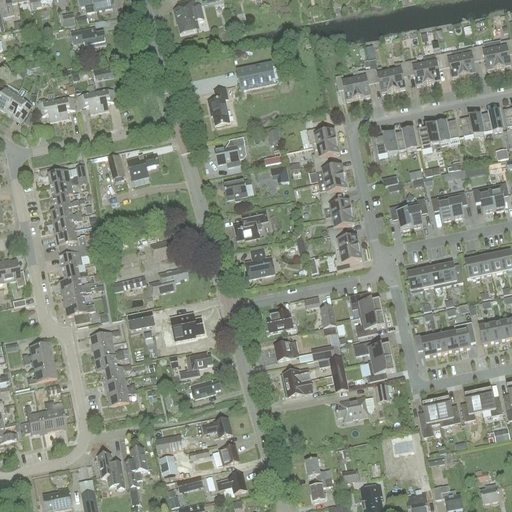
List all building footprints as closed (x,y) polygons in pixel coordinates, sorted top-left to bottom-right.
[(13,6),(18,5),(16,0),(0,0),(0,6),(1,12),(1,11),(3,20),(15,17),(13,6)] [(86,16),(95,14),(112,10),(110,0),(78,0),(81,9),(85,8),(86,16)] [(200,8),(196,9),(194,2),(180,5),(181,11),(174,13),(176,21),(178,21),(182,35),(197,31),(195,23),(203,21),(200,8)] [(74,16),(63,18),(65,30),(76,28),(74,16)] [(95,30),(91,31),(72,35),(74,46),(84,45),(86,53),(106,49),(103,35),(97,37),(95,30)] [(508,54),(511,53),(511,45),(511,41),(500,44),(501,50),(495,52),(499,71),(505,70),(511,69),(508,54)] [(499,71),(495,52),(485,54),(484,47),(476,49),(478,61),(484,59),(487,74),(493,73),(499,71)] [(444,68),(441,56),(439,48),(435,49),(437,57),(430,59),(430,61),(424,63),(429,87),(435,85),(440,84),(437,69),(444,68)] [(472,62),(478,61),(476,49),(468,51),(468,52),(458,54),(464,79),(470,78),(476,76),(472,62)] [(458,80),(464,79),(458,54),(452,55),(452,54),(441,56),(444,68),(449,67),(452,81),(458,80)] [(368,63),(370,72),(377,70),(375,62),(368,63)] [(429,87),(424,63),(417,64),(417,62),(405,64),(408,76),(414,74),(417,89),(429,87)] [(402,77),(408,76),(405,64),(394,66),(395,69),(388,70),(389,74),(393,94),(405,92),(402,77)] [(241,93),(276,86),(272,65),(236,73),(241,93)] [(93,72),(95,80),(116,76),(115,68),(93,72)] [(393,94),(389,74),(383,76),(381,69),(377,70),(370,72),(373,83),(379,82),(382,97),(393,94)] [(24,82),(27,72),(17,74),(24,82)] [(367,84),(373,83),(370,72),(353,75),(354,82),(358,102),(370,99),(367,84)] [(358,102),(354,82),(344,84),(343,77),(335,79),(337,91),(343,89),(346,104),(358,102)] [(0,111),(6,115),(17,98),(1,88),(0,88),(0,102),(2,103),(0,105),(0,111)] [(225,102),(228,101),(226,90),(214,93),(216,102),(208,103),(210,115),(212,114),(215,128),(230,125),(225,102)] [(96,95),(100,115),(109,113),(108,106),(116,104),(114,92),(96,95)] [(90,117),(100,115),(96,95),(78,99),(80,111),(89,110),(90,117)] [(17,98),(6,115),(14,120),(13,122),(20,126),(26,118),(32,108),(22,101),(17,98)] [(73,100),(55,103),(59,123),(69,121),(67,114),(76,112),(73,100)] [(50,125),(59,123),(55,103),(46,105),(45,101),(39,102),(37,107),(40,119),(48,118),(50,125)] [(511,110),(503,113),(507,130),(511,128),(511,110)] [(32,115),(25,125),(32,129),(35,117),(32,115)] [(479,119),(483,135),(493,133),(493,135),(503,133),(499,115),(493,116),(492,115),(479,118),(479,119)] [(483,135),(479,119),(474,120),(473,119),(460,122),(463,139),(474,137),(474,139),(484,137),(483,135)] [(440,146),(449,144),(449,142),(459,140),(455,123),(442,126),(442,127),(436,128),(440,146)] [(432,150),(432,148),(435,147),(437,155),(442,154),(440,146),(436,128),(431,129),(430,128),(417,131),(420,148),(421,152),(432,150)] [(313,150),(337,145),(336,139),(335,139),(334,133),(320,136),(318,130),(307,133),(309,144),(311,144),(313,150)] [(281,146),(278,131),(268,133),(271,148),(281,146)] [(393,137),(397,153),(407,151),(407,153),(417,151),(413,133),(407,134),(406,133),(393,136),(393,137)] [(388,138),(387,137),(374,140),(377,158),(388,155),(388,157),(398,155),(397,153),(393,137),(388,138)] [(218,167),(239,163),(236,149),(245,147),(243,139),(229,142),(230,150),(215,153),(218,167)] [(314,168),(326,166),(325,160),(339,157),(338,151),(337,145),(313,150),(314,157),(312,157),(314,168)] [(510,161),(508,151),(496,153),(497,159),(491,160),(492,164),(510,161)] [(153,156),(127,162),(132,183),(149,179),(147,172),(156,170),(155,167),(159,166),(157,158),(153,159),(153,156)] [(113,181),(124,178),(119,158),(108,161),(113,181)] [(327,172),(326,166),(314,168),(318,186),(344,180),(343,174),(342,168),(327,172)] [(270,172),(272,180),(272,182),(278,180),(279,186),(289,184),(286,168),(270,172)] [(51,188),(87,181),(84,169),(76,171),(68,173),(68,172),(48,176),(51,188)] [(421,173),(409,175),(411,182),(423,180),(421,173)] [(463,173),(454,175),(456,182),(465,180),(463,173)] [(384,189),(398,186),(396,179),(382,182),(384,189)] [(322,203),(333,201),(332,195),(347,192),(346,186),(344,180),(318,186),(322,203)] [(423,181),(425,189),(434,187),(432,180),(423,181)] [(53,200),(68,197),(73,196),(71,188),(75,187),(75,188),(80,187),(80,188),(88,187),(87,181),(51,188),(53,200)] [(245,188),(251,187),(250,182),(244,183),(244,182),(223,187),(227,202),(235,201),(235,203),(237,204),(240,203),(241,201),(241,199),(247,198),(245,188)] [(489,189),(494,213),(496,212),(497,214),(503,212),(503,211),(505,210),(503,200),(509,199),(506,186),(489,189)] [(483,215),(494,213),(489,189),(472,193),(475,206),(481,205),(483,215)] [(465,195),(448,198),(453,222),(464,219),(462,209),(467,208),(465,195)] [(55,212),(71,209),(79,207),(78,202),(73,203),(73,204),(70,205),(68,197),(53,200),(55,212)] [(442,224),(453,222),(448,198),(431,202),(434,215),(440,213),(442,224)] [(332,220),(352,215),(351,209),(350,209),(349,204),(335,207),(333,201),(322,203),(324,215),(331,213),(332,220)] [(406,207),(411,230),(422,228),(420,218),(428,216),(425,201),(417,203),(417,205),(406,207)] [(400,233),(411,230),(406,207),(390,211),(392,224),(398,222),(400,232),(400,233)] [(53,224),(81,219),(80,214),(75,215),(76,216),(72,217),(71,209),(55,212),(50,212),(53,224)] [(241,218),(242,226),(234,228),(237,243),(245,242),(246,243),(259,240),(257,232),(262,231),(260,222),(267,221),(266,213),(241,218)] [(329,239),(341,236),(340,230),(354,227),(353,221),(352,215),(332,220),(334,229),(328,231),(329,239)] [(55,236),(75,232),(74,224),(77,223),(77,224),(82,223),(81,219),(53,224),(55,236)] [(60,253),(87,248),(86,243),(85,238),(80,239),(80,240),(77,241),(75,232),(55,236),(58,248),(59,248),(60,253)] [(335,256),(359,251),(358,245),(357,239),(342,242),(341,236),(329,239),(332,250),(334,249),(335,256)] [(300,257),(300,258),(305,257),(307,256),(305,248),(303,242),(301,242),(297,243),(300,257)] [(171,256),(182,253),(179,243),(171,245),(171,243),(166,244),(166,243),(150,247),(154,263),(164,261),(163,260),(171,258),(171,256)] [(62,271),(77,268),(82,267),(80,259),(84,258),(84,259),(89,258),(88,253),(87,248),(60,253),(61,259),(60,259),(62,271)] [(249,282),(274,277),(271,261),(266,262),(263,251),(251,254),(253,264),(246,266),(249,282)] [(359,251),(335,256),(337,262),(334,263),(337,274),(348,271),(347,265),(362,262),(361,257),(359,251)] [(511,272),(511,260),(511,254),(499,257),(503,274),(511,272)] [(503,274),(499,257),(488,259),(492,277),(503,274)] [(492,277),(488,259),(476,261),(480,279),(492,277)] [(480,279),(476,261),(465,264),(469,282),(480,279)] [(19,275),(17,262),(4,265),(8,285),(16,283),(17,290),(25,288),(23,275),(19,275)] [(104,270),(103,263),(94,265),(95,271),(104,270)] [(0,286),(8,285),(4,265),(0,265),(0,286)] [(453,269),(453,266),(441,269),(446,289),(457,287),(463,285),(459,268),(453,269)] [(64,282),(80,280),(88,278),(87,273),(82,274),(82,275),(79,276),(77,268),(62,271),(64,282)] [(446,289),(441,269),(430,271),(434,289),(433,289),(434,292),(446,289)] [(182,271),(162,275),(158,276),(160,284),(150,286),(152,298),(176,292),(174,286),(180,284),(180,283),(188,281),(186,272),(183,273),(182,271)] [(434,289),(430,271),(419,274),(423,292),(423,291),(433,289),(434,289)] [(423,292),(419,274),(407,276),(412,296),(424,294),(423,291),(423,292)] [(147,288),(145,279),(122,284),(123,285),(113,287),(115,295),(147,288)] [(62,295),(90,290),(90,285),(85,286),(85,287),(81,288),(80,280),(64,282),(60,283),(62,295)] [(62,295),(65,307),(85,303),(83,295),(86,294),(87,295),(91,294),(90,290),(62,295)] [(359,320),(382,315),(379,302),(368,304),(366,296),(349,299),(352,313),(358,312),(359,320)] [(14,310),(26,308),(24,302),(12,304),(14,310)] [(85,303),(65,307),(67,319),(75,318),(77,327),(91,324),(89,315),(95,314),(94,307),(86,308),(85,303)] [(337,328),(334,308),(321,310),(324,330),(337,328)] [(103,315),(105,324),(113,322),(111,313),(103,315)] [(288,313),(275,316),(275,317),(270,319),(271,322),(266,323),(269,336),(294,330),(291,317),(289,318),(288,313)] [(152,314),(128,319),(131,332),(155,328),(152,314)] [(382,315),(359,320),(361,328),(355,329),(358,340),(375,337),(374,331),(385,328),(382,315)] [(201,321),(192,323),(191,317),(170,322),(175,344),(196,339),(196,337),(204,336),(201,321)] [(511,341),(511,322),(502,325),(506,343),(511,341)] [(506,343),(502,325),(490,327),(494,345),(506,343)] [(494,345),(490,327),(479,330),(483,347),(494,345)] [(471,350),(467,332),(455,335),(459,353),(471,350)] [(93,351),(113,347),(111,339),(115,338),(115,339),(120,338),(119,333),(90,339),(93,351)] [(459,353),(455,335),(444,337),(448,355),(459,353)] [(448,355),(444,337),(433,340),(436,357),(448,355)] [(421,338),(414,339),(418,354),(424,353),(421,342),(422,342),(421,338)] [(138,359),(148,356),(144,339),(134,342),(138,359)] [(171,354),(168,347),(161,349),(158,340),(150,342),(153,351),(161,349),(163,357),(171,354)] [(436,357),(433,340),(422,342),(421,342),(424,353),(425,360),(436,357)] [(371,363),(392,359),(389,347),(378,349),(376,343),(353,348),(356,359),(370,356),(371,363)] [(298,356),(296,344),(274,348),(278,364),(292,361),(291,357),(298,356)] [(7,354),(19,352),(17,345),(6,347),(7,354)] [(23,363),(52,357),(49,345),(29,349),(31,358),(28,358),(27,357),(22,358),(23,363)] [(95,363),(124,357),(123,352),(118,353),(118,354),(114,355),(113,347),(93,351),(95,363)] [(341,358),(339,347),(312,353),(314,364),(341,358)] [(207,356),(190,359),(186,360),(188,373),(179,375),(181,382),(200,378),(199,371),(208,370),(207,368),(213,367),(211,358),(207,358),(207,356)] [(34,373),(54,369),(52,357),(23,363),(24,367),(29,366),(29,365),(32,364),(34,373)] [(102,374),(117,370),(116,362),(119,361),(120,362),(124,361),(124,357),(95,363),(98,375),(102,374)] [(392,359),(371,363),(371,364),(368,365),(371,378),(368,378),(370,385),(384,382),(383,376),(395,373),(392,359)] [(332,378),(345,375),(342,360),(329,363),(332,378)] [(105,385),(125,381),(123,373),(126,372),(127,373),(132,372),(131,367),(117,370),(102,374),(105,385)] [(54,369),(34,373),(36,381),(32,382),(32,381),(27,382),(28,386),(57,381),(54,369)] [(283,388),(285,388),(301,385),(311,383),(308,372),(283,377),(283,378),(281,378),(283,388)] [(345,375),(332,378),(336,393),(348,391),(345,375)] [(107,397),(136,391),(135,387),(130,388),(130,389),(126,389),(125,381),(105,385),(107,397)] [(215,393),(220,392),(218,383),(213,385),(212,382),(190,388),(194,402),(216,396),(215,393)] [(311,383),(301,385),(285,388),(283,388),(285,400),(287,399),(288,400),(313,395),(311,386),(311,383)] [(59,387),(47,389),(49,397),(61,394),(59,387)] [(378,405),(389,403),(387,387),(375,389),(378,405)] [(511,423),(511,387),(507,388),(509,400),(503,401),(508,424),(511,423)] [(136,391),(107,397),(109,409),(129,405),(128,396),(131,396),(131,397),(136,396),(136,391)] [(478,394),(482,415),(490,413),(492,419),(503,417),(500,402),(494,403),(491,391),(478,394)] [(474,416),(482,415),(478,394),(465,397),(467,409),(461,410),(464,425),(475,422),(474,416)] [(168,414),(180,411),(177,395),(165,398),(168,414)] [(365,402),(364,399),(340,404),(341,410),(336,411),(338,420),(344,419),(345,424),(368,419),(367,415),(372,414),(373,412),(374,409),(373,400),(370,401),(369,400),(368,400),(368,401),(365,402)] [(437,403),(442,429),(460,426),(457,411),(451,412),(449,401),(437,403)] [(441,430),(442,429),(437,403),(422,406),(425,418),(419,419),(423,441),(433,439),(431,428),(440,426),(441,430)] [(49,405),(55,433),(67,431),(63,411),(54,412),(53,409),(54,409),(53,404),(49,405)] [(43,435),(55,433),(49,405),(44,406),(45,411),(46,410),(47,414),(39,415),(43,435)] [(43,435),(39,415),(30,417),(30,414),(31,413),(30,409),(25,410),(31,438),(43,435)] [(219,441),(232,437),(228,421),(214,425),(214,426),(202,429),(204,437),(217,434),(219,441)] [(3,428),(0,428),(0,446),(22,442),(20,431),(15,432),(16,436),(9,438),(9,439),(6,439),(3,428)] [(508,432),(501,433),(503,443),(510,441),(508,432)] [(158,457),(183,452),(181,438),(155,442),(158,457)] [(414,450),(412,439),(391,443),(393,454),(414,450)] [(223,469),(239,464),(235,449),(219,453),(223,469)] [(132,508),(139,506),(135,483),(142,482),(141,474),(148,472),(144,451),(130,453),(132,463),(125,464),(132,508)] [(191,463),(210,459),(208,452),(189,456),(191,463)] [(113,465),(111,457),(97,459),(101,481),(108,479),(110,490),(117,489),(117,492),(125,491),(121,464),(113,465)] [(177,476),(173,458),(159,462),(163,479),(177,476)] [(421,459),(405,463),(407,473),(423,469),(421,459)] [(429,469),(445,466),(444,459),(427,462),(429,469)] [(317,483),(327,481),(326,474),(320,475),(317,462),(305,464),(308,480),(316,478),(317,483)] [(344,486),(359,484),(358,472),(343,475),(344,486)] [(478,484),(490,482),(488,475),(482,477),(481,472),(476,474),(478,484)] [(234,497),(247,493),(243,477),(228,481),(229,482),(217,485),(219,493),(232,489),(234,497)] [(203,489),(200,480),(177,486),(180,495),(203,489)] [(327,481),(317,483),(318,488),(310,490),(313,505),(325,503),(323,490),(333,488),(331,481),(327,481)] [(483,507),(499,503),(496,487),(485,489),(486,492),(480,493),(483,507)] [(383,508),(384,508),(380,488),(360,491),(362,503),(361,503),(362,511),(382,511),(382,510),(383,510),(383,508)] [(455,493),(450,494),(449,488),(433,491),(435,503),(444,501),(446,511),(455,511),(463,511),(460,497),(456,498),(455,493)] [(45,511),(62,511),(71,510),(68,491),(59,493),(60,495),(43,498),(45,511)] [(84,511),(97,511),(94,494),(82,497),(84,511)] [(411,511),(426,511),(426,508),(428,508),(425,496),(406,499),(407,509),(411,509),(411,511)] [(178,498),(169,500),(171,510),(180,508),(178,498)]
